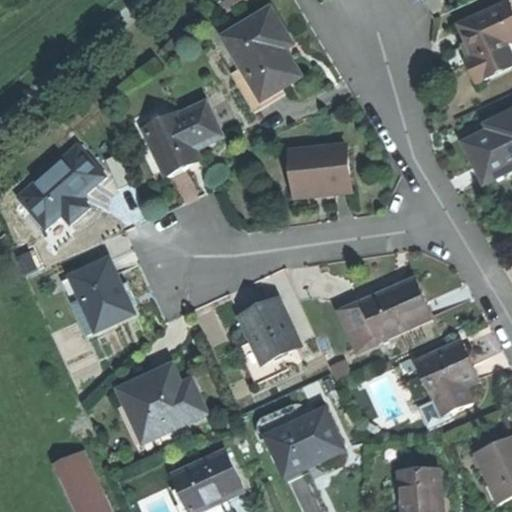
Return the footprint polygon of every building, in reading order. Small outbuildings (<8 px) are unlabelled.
[(511,12),(464,33),(471,49),(476,63),(469,66),(478,88),(511,73),(511,56),(508,47),(511,44),(511,12)] [(277,15),(228,44),(265,106),(305,82),(296,66),(290,56),(298,51),(277,15)] [(146,132),(167,182),(185,174),(204,166),(200,155),(222,146),(207,111),(184,121),(183,117),(146,132)] [(488,187),(511,177),(511,119),(493,128),(497,136),(471,148),(481,169),(488,187)] [(293,155),(297,202),(323,201),(352,198),(348,150),(293,155)] [(81,152),(22,202),(49,233),(65,219),(74,229),(84,221),(93,214),(84,203),(108,183),(81,152)] [(89,320),(97,338),(137,321),(126,294),(115,266),(73,282),(80,299),(75,301),(83,322),(89,320)] [(70,303),(75,301),(80,299),(73,282),(63,287),(70,303)] [(365,308),(382,347),(438,323),(430,303),(421,283),(365,308)] [(361,355),(382,347),(365,308),(345,316),(361,355)] [(255,345),(264,369),(288,360),(305,353),(294,324),(283,329),(275,309),(260,315),(246,321),(255,345)] [(86,342),(97,338),(89,320),(83,322),(79,324),(86,342)] [(293,373),(288,360),(264,369),(255,345),(245,349),(259,386),(293,373)] [(469,345),(420,366),(437,406),(449,400),(475,389),(486,384),(477,363),(469,345)] [(178,372),(121,396),(144,451),(213,421),(204,400),(192,405),(186,393),(178,372)] [(192,390),(186,393),(192,405),(204,400),(199,387),(192,390)] [(482,405),(475,389),(449,400),(456,417),(482,405)] [(444,422),(456,417),(449,400),(437,406),(444,422)] [(438,424),(444,422),(437,406),(431,408),(438,424)] [(271,439),(290,480),(318,467),(346,454),(330,419),(302,432),(300,426),(271,439)] [(482,444),(486,453),(506,445),(501,435),(482,444)] [(481,455),(503,506),(511,502),(511,442),(506,445),(486,453),(481,455)] [(178,480),(191,511),(236,511),(231,501),(247,494),(231,457),(178,480)] [(67,469),(86,511),(110,511),(87,460),(67,469)] [(444,511),(444,471),(404,472),(405,511),(444,511)]
